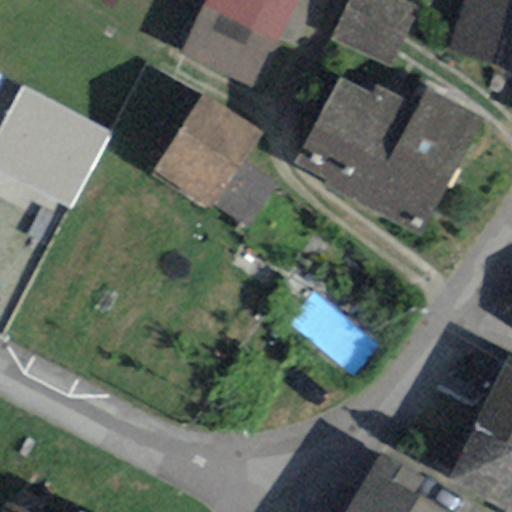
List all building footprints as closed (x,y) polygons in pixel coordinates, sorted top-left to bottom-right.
[(110,0),(125,8),(130,0),(110,0)] [(217,0),(216,5),(286,34),(299,0),(217,0)] [(384,0),(350,0),(332,44),(395,70),(419,14),(384,0)] [(511,0),(475,0),(464,34),(511,50),(511,0)] [(0,142),(0,163),(81,205),(119,132),(29,86),(0,142)] [(438,107),(431,124),(349,93),(321,163),(447,212),(481,123),(438,107)] [(207,107),(171,174),(225,202),(260,135),(207,107)] [(511,418),(500,440),(511,446),(511,418)] [(511,446),(500,440),(473,488),(511,509),(511,446)] [(444,511),(393,480),(373,511),(444,511)] [(27,511),(9,503),(5,511),(27,511)]
